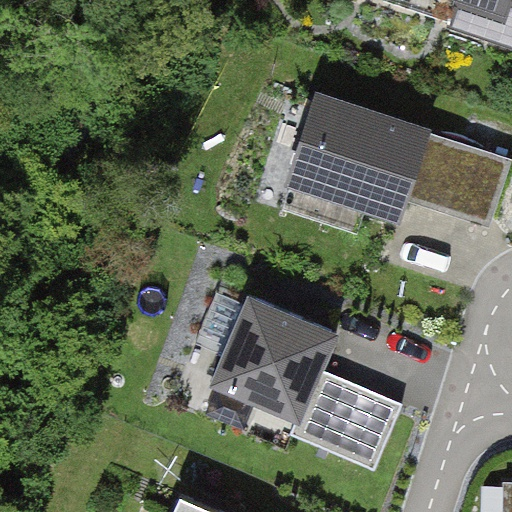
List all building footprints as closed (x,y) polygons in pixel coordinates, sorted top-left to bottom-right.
[(511,7),(511,0),(452,0),(509,17),(511,7)] [(391,246),(425,150),(314,111),(280,206),(391,246)] [(486,240),(509,174),(430,146),(406,212),(486,240)] [(307,403),(344,314),(256,277),(219,366),(307,403)] [(381,459),(407,398),(327,365),(301,426),(381,459)] [(262,511),(182,478),(167,511),(262,511)]
